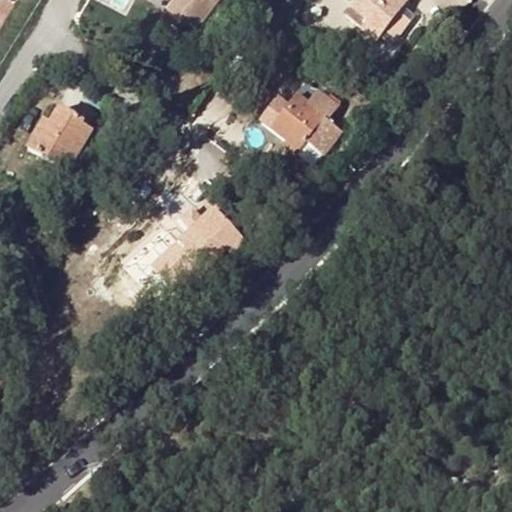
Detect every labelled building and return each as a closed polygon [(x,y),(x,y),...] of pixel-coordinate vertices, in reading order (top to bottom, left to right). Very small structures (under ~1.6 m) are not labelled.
[(171,0),(166,8),(195,29),(217,0),(171,0)] [(361,0),(352,12),(367,23),(360,31),(377,44),(409,0),(361,0)] [(367,23),(352,12),(346,20),(360,31),(367,23)] [(323,157),(341,133),(328,123),(338,110),(318,96),(308,108),(297,99),(271,134),(286,145),(292,150),(288,155),(295,161),(307,145),(323,157)] [(82,128),(83,126),(60,111),(51,127),(41,143),(34,139),(27,152),(67,175),(91,134),(82,128)] [(34,139),(41,143),(51,127),(43,123),(34,139)] [(288,155),(292,150),(286,145),(282,151),(288,155)] [(213,213),(178,246),(186,254),(183,256),(202,277),(227,253),(232,258),(244,245),(213,213)]
